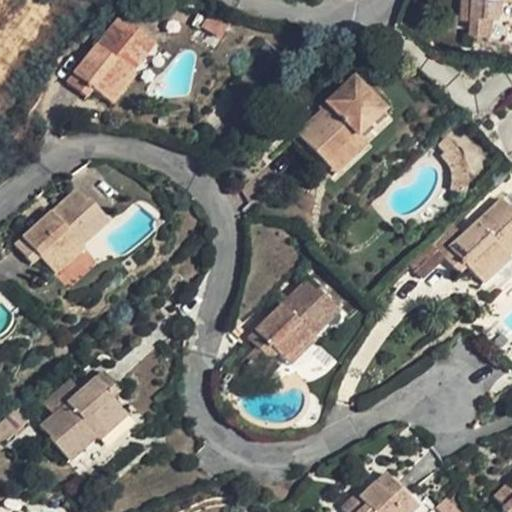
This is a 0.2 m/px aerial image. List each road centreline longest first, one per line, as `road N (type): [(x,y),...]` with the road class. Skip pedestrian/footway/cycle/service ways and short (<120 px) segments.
road 1 (residential): [(0,209),(49,165),(91,145),(146,152),(194,172),(230,224),(227,272),(197,378),(198,417),(241,452),(294,456),(450,392)]
road 2 (residential): [(255,0),(326,14),(355,14),(377,0)]
